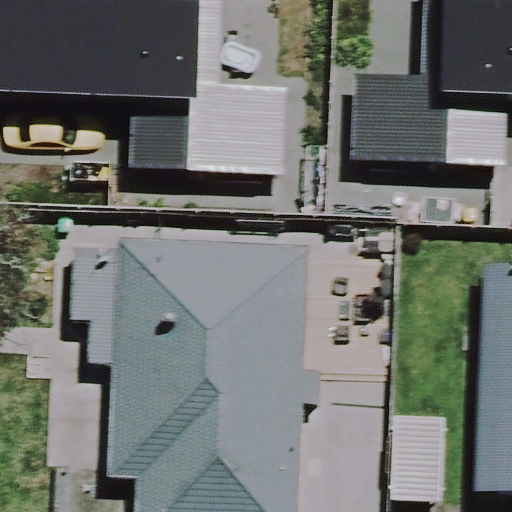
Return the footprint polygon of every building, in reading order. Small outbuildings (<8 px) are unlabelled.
[(97,120),(114,120),(114,150),(257,153),(258,138),(357,140),(360,0),(61,0),(59,78),(98,79),(97,120)] [(511,135),(459,133),(455,225),(511,227),(511,135)] [(330,365),(302,363),(303,340),(332,342),(337,272),(308,270),(112,256),(112,266),(80,264),(72,378),(109,381),(102,481),(129,483),(126,511),(291,511),(298,416),(327,418),(330,365)] [(511,286),(475,286),(472,507),(511,507),(511,286)] [(430,511),(433,464),(327,459),(323,511),(430,511)]
